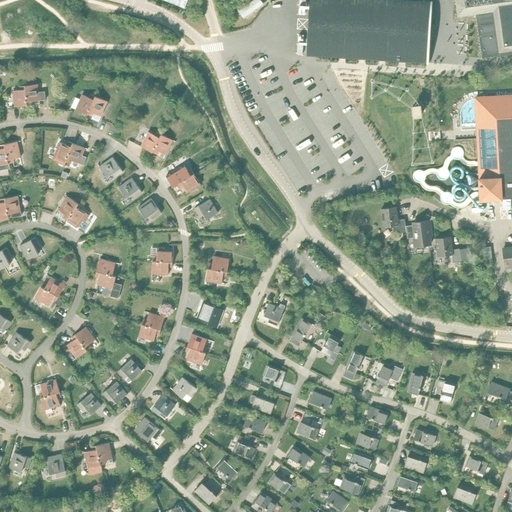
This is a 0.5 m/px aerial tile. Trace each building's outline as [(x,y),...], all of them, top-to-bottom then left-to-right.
[(427,62),(431,1),(410,0),(309,0),(306,54),(427,62)] [(511,0),(455,0),(458,17),(476,14),(482,58),(511,54),(511,0)] [(25,85),(28,105),(33,105),(32,101),(40,100),(46,99),(45,91),(39,92),(38,84),(25,85)] [(28,105),(25,85),(20,86),(20,90),(13,90),(15,107),(28,105)] [(82,94),(76,109),(83,112),(81,116),(86,118),(88,114),(96,96),(91,94),(89,97),(82,94)] [(511,95),(475,98),(481,199),(502,197),(511,196),(511,95)] [(107,101),(96,96),(88,114),(93,116),(94,113),(101,116),(107,101)] [(153,152),(162,134),(157,132),(155,135),(148,132),(141,146),(153,152)] [(173,140),(162,134),(153,152),(157,154),(159,151),(166,155),(173,140)] [(17,141),(5,144),(9,163),(14,162),(13,159),(21,157),(17,141)] [(66,162),(73,143),(68,141),(67,145),(60,142),(53,159),(59,161),(60,164),(64,166),(66,162)] [(73,143),(66,162),(71,164),(72,160),(84,165),(87,157),(82,156),(85,148),(73,143)] [(9,163),(5,144),(0,144),(0,146),(0,148),(0,170),(10,168),(9,163)] [(113,157),(100,167),(107,177),(112,174),(115,178),(123,172),(113,157)] [(171,173),(166,176),(173,187),(177,184),(194,174),(191,169),(188,171),(184,165),(171,173)] [(194,174),(177,184),(180,189),(183,187),(187,193),(201,185),(194,174)] [(132,178),(119,187),(126,198),(131,194),(134,198),(142,192),(132,178)] [(18,196),(5,198),(9,217),(14,217),(22,215),(21,212),(18,196)] [(67,220),(78,203),(68,196),(59,210),(65,214),(63,217),(67,220)] [(0,219),(9,217),(5,198),(0,199),(1,203),(0,202),(0,219)] [(151,198),(138,208),(146,218),(151,215),(153,219),(162,213),(151,198)] [(210,199),(195,208),(200,217),(204,214),(207,220),(218,213),(210,199)] [(83,206),(78,203),(67,220),(78,227),(85,231),(89,225),(85,222),(89,215),(81,209),(83,206)] [(398,232),(406,231),(406,226),(405,218),(398,219),(396,205),(380,208),(383,227),(397,225),(398,232)] [(406,226),(406,231),(408,238),(412,238),(414,248),(432,245),(431,234),(432,233),(430,219),(412,222),(412,225),(406,226)] [(36,237),(20,245),(27,260),(39,254),(36,248),(40,246),(36,237)] [(451,237),(436,239),(438,256),(452,255),(453,262),(460,261),(459,249),(453,249),(451,237)] [(245,240),(240,242),(244,249),(248,246),(245,240)] [(511,245),(501,247),(504,267),(511,266),(511,245)] [(491,247),(484,248),(486,263),(490,263),(493,263),(491,247)] [(7,248),(0,251),(0,269),(10,264),(8,259),(12,257),(7,248)] [(153,256),(153,261),(173,262),(173,249),(157,248),(157,256),(153,256)] [(208,268),(228,272),(230,259),(214,256),(212,264),(209,263),(208,268)] [(97,271),(116,276),(117,271),(114,270),(116,263),(100,258),(97,271)] [(173,262),(153,261),(152,274),(168,274),(169,267),(172,267),(173,262)] [(228,272),(208,268),(206,281),(222,284),(223,276),(227,277),(228,272)] [(116,276),(97,271),(96,276),(99,277),(97,284),(112,288),(110,296),(118,298),(122,285),(114,283),(116,276)] [(431,275),(421,277),(422,286),(433,284),(431,275)] [(44,282),(41,286),(58,296),(65,285),(62,283),(51,277),(47,284),(44,282)] [(58,296),(41,286),(35,297),(49,306),(53,299),(56,301),(58,296)] [(203,302),(197,317),(209,321),(208,324),(217,327),(224,309),(220,308),(203,302)] [(269,303),(264,315),(270,317),(268,322),(277,326),(285,306),(280,304),(279,307),(269,303)] [(143,319),(142,324),(161,329),(165,317),(149,312),(147,320),(143,319)] [(0,314),(0,329),(1,327),(5,330),(11,321),(0,314)] [(302,318),(292,335),(289,341),(290,340),(299,345),(312,323),(302,318)] [(161,329),(142,324),(138,336),(154,341),(156,333),(160,334),(161,329)] [(75,334),(87,350),(91,347),(89,344),(95,340),(86,326),(75,334)] [(16,332),(7,345),(18,353),(21,348),(25,350),(31,342),(16,332)] [(73,340),(67,345),(77,358),(87,350),(75,334),(71,337),(73,340)] [(187,346),(206,353),(208,348),(204,346),(207,339),(192,334),(187,346)] [(331,334),(321,352),(330,357),(335,360),(342,347),(337,345),(340,340),(331,334)] [(206,353),(187,346),(185,351),(189,352),(186,359),(202,365),(206,353)] [(353,380),(356,373),(364,355),(354,351),(346,369),(343,376),(353,380)] [(432,353),(430,361),(437,363),(439,355),(432,353)] [(131,359),(118,371),(125,379),(128,376),(132,380),(142,371),(131,359)] [(386,386),(390,378),(397,381),(401,371),(402,369),(394,366),(393,368),(384,364),(376,382),(386,386)] [(267,365),(264,375),(275,380),(273,385),(280,388),(282,382),(286,372),(267,365)] [(413,373),(408,392),(418,395),(424,375),(413,373)] [(183,377),(172,390),(183,398),(186,393),(190,396),(196,388),(183,377)] [(39,392),(41,397),(60,391),(56,379),(40,384),(42,391),(39,392)] [(117,381),(103,393),(109,401),(113,398),(117,402),(127,394),(117,381)] [(445,381),(440,400),(450,403),(456,384),(445,381)] [(491,382),(487,392),(505,399),(505,400),(511,402),(511,400),(511,391),(509,391),(510,389),(491,382)] [(60,391),(41,397),(45,410),(60,405),(58,397),(61,396),(60,391)] [(314,391),(309,401),(328,409),(332,399),(314,391)] [(91,393),(77,404),(84,412),(87,409),(91,414),(101,405),(91,393)] [(163,395),(152,409),(160,415),(162,412),(167,416),(175,405),(163,395)] [(256,396),(252,406),(271,413),(275,403),(256,396)] [(371,406),(367,417),(385,423),(389,413),(371,406)] [(480,413),(476,423),(495,430),(498,420),(480,413)] [(248,415),(244,425),(262,433),(266,422),(248,415)] [(162,431),(148,420),(145,417),(135,430),(138,433),(148,441),(152,436),(155,439),(162,431)] [(301,422),(297,432),(316,440),(320,429),(301,422)] [(417,429),(413,440),(432,446),(436,435),(417,429)] [(361,433),(357,443),(376,450),(379,440),(361,433)] [(237,441),(233,451),(252,459),(256,448),(237,441)] [(109,443),(96,445),(101,465),(106,463),(105,460),(112,458),(109,443)] [(92,450),(85,452),(90,474),(102,471),(101,465),(96,445),(91,446),(92,450)] [(294,446),(288,455),(304,467),(311,458),(294,446)] [(327,447),(323,453),(327,456),(331,450),(327,447)] [(354,451),(350,461),(369,468),(373,458),(354,451)] [(14,452),(9,467),(21,472),(23,466),(28,467),(31,458),(14,452)] [(62,454),(46,458),(50,474),(55,472),(57,477),(66,475),(62,454)] [(408,456),(405,466),(424,472),(427,462),(408,456)] [(470,456),(466,466),(484,473),(488,463),(470,456)] [(225,458),(217,466),(232,480),(239,472),(225,458)] [(275,473),(269,482),(285,493),(291,485),(275,473)] [(400,474),(397,485),(415,491),(419,481),(400,474)] [(344,477),(341,488),(359,495),(363,484),(365,479),(358,476),(356,477),(354,481),(344,477)] [(202,482),(195,490),(209,504),(217,496),(202,482)] [(458,486),(454,497),(472,504),(476,494),(458,486)] [(333,491),(327,499),(342,511),(349,502),(333,491)] [(261,492),(255,501),(270,511),(271,511),(277,503),(261,492)]
